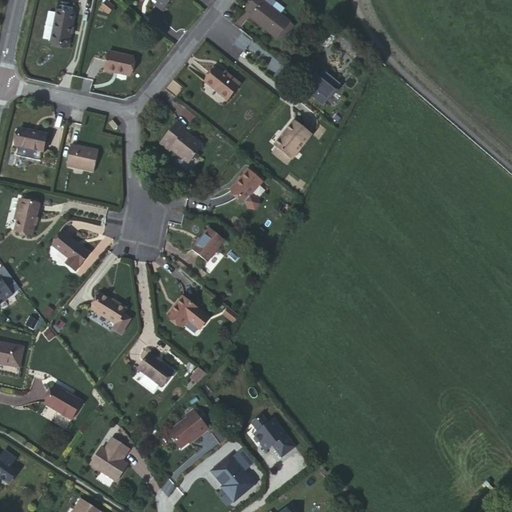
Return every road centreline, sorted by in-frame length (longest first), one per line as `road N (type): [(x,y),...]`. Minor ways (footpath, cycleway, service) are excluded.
road 1 (residential): [(126,113),(222,0)]
road 2 (residential): [(0,85),(126,113)]
